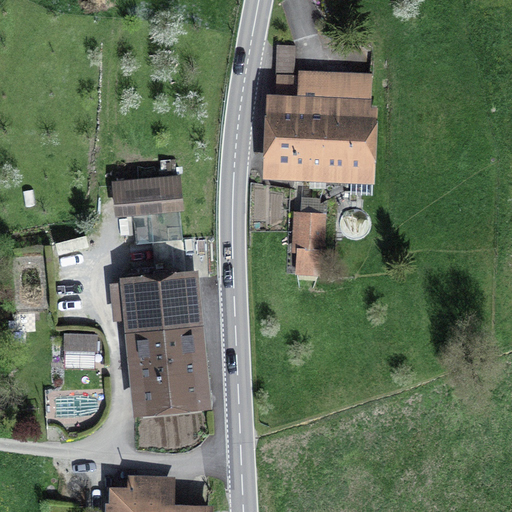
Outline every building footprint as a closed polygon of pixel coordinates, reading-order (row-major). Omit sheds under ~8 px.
[(368,76),(297,73),(296,77),(275,76),(273,107),(271,107),(269,168),(365,171),(368,76)] [(163,178),(116,183),(119,213),(181,207),(176,158),(161,159),(163,178)] [(320,218),(298,216),(294,274),(317,275),(320,218)] [(187,278),(134,283),(134,285),(116,287),(119,317),(137,315),(146,407),(199,402),(187,278)] [(96,335),(66,334),(65,349),(96,351),(96,335)] [(164,480),(135,479),(134,488),(119,488),(118,511),(210,511),(211,509),(163,508),(164,480)]
